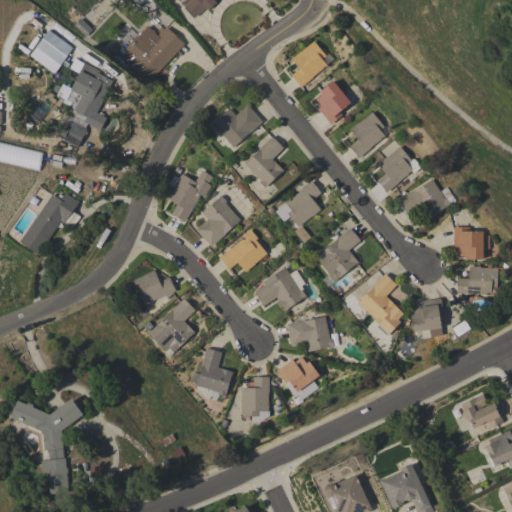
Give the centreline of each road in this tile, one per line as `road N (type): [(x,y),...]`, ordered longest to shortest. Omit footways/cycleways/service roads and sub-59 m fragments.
road 1 (residential): [(0,324),(93,283),(116,258),(199,94),(313,3)]
road 2 (residential): [(149,511),(511,345)]
road 3 (residential): [(246,59),(392,245),(423,270)]
road 4 (residential): [(313,3),(351,12),(511,153)]
road 5 (residential): [(131,229),(190,266),(252,344)]
